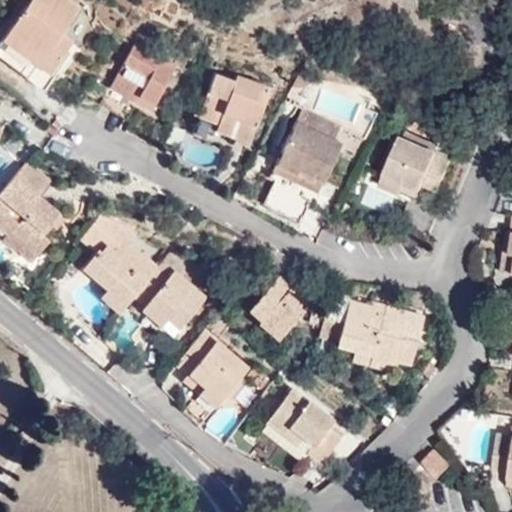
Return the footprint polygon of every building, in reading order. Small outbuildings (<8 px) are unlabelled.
[(76,10),(62,0),(30,0),(0,43),(0,61),(42,90),(74,47),(59,34),(76,10)] [(133,44),(119,72),(142,86),(135,100),(151,109),(154,104),(163,87),(171,92),(183,72),(133,44)] [(142,86),(119,72),(101,103),(124,116),(135,100),(142,86)] [(200,115),(219,122),(221,115),(255,127),(269,87),(236,76),(236,80),(214,73),(200,115)] [(162,109),(171,92),(163,87),(154,104),(162,109)] [(298,169),(322,180),(342,142),(334,138),(340,126),(304,107),(275,163),(296,173),(298,169)] [(221,115),(219,122),(216,131),(250,142),(255,127),(221,115)] [(468,144),(472,135),(450,124),(445,135),(468,144)] [(402,136),(437,151),(439,145),(404,128),(402,136)] [(452,158),(437,151),(402,136),(385,173),(420,187),(422,183),(437,190),(452,158)] [(0,174),(14,160),(0,147),(0,174)] [(26,161),(0,192),(0,228),(6,234),(10,230),(24,242),(18,250),(32,261),(48,241),(41,235),(58,214),(38,195),(49,182),(26,161)] [(315,193),(322,180),(298,169),(296,173),(275,163),(271,171),(315,193)] [(416,196),(420,187),(385,173),(382,180),(416,196)] [(311,200),(275,183),(264,203),(300,221),(311,200)] [(101,215),(81,238),(98,252),(84,268),(107,288),(125,303),(131,298),(158,267),(126,239),(133,230),(101,215)] [(10,230),(6,234),(2,240),(16,252),(18,250),(24,242),(10,230)] [(511,231),(506,231),(503,254),(511,255),(511,231)] [(511,255),(503,254),(501,272),(511,273),(511,255)] [(158,267),(131,298),(142,307),(141,308),(162,325),(168,318),(179,326),(206,296),(175,270),(169,276),(158,267)] [(279,275),(249,309),(262,320),(259,323),(277,338),(302,310),(298,307),(308,297),(294,283),(291,286),(279,275)] [(108,303),(119,311),(125,303),(107,288),(100,297),(108,303)] [(327,316),(321,336),(338,341),(337,345),(356,350),(373,355),(372,359),(397,367),(398,360),(411,364),(424,317),(375,303),(374,306),(350,300),(345,321),(327,316)] [(173,334),(179,326),(168,318),(162,325),(173,334)] [(207,329),(179,362),(190,371),(221,398),(227,391),(242,375),(249,367),(207,329)] [(395,374),(397,367),(372,359),(373,355),(356,350),(353,361),(395,374)] [(254,380),(262,372),(262,371),(256,366),(248,376),(254,380)] [(221,398),(190,371),(185,377),(216,404),(221,398)] [(269,379),(262,372),(254,380),(263,387),(269,379)] [(247,380),(242,375),(227,391),(233,397),(247,380)] [(288,426),(303,438),(312,446),(308,452),(320,463),(341,438),(328,427),(333,420),(293,388),(267,421),(282,433),(288,426)] [(297,445),(303,438),(288,426),(282,433),(297,445)] [(494,468),(510,470),(509,475),(511,475),(511,434),(499,432),(494,468)] [(435,450),(423,463),(437,477),(450,464),(435,450)] [(414,472),(406,482),(421,496),(429,487),(414,472)]
